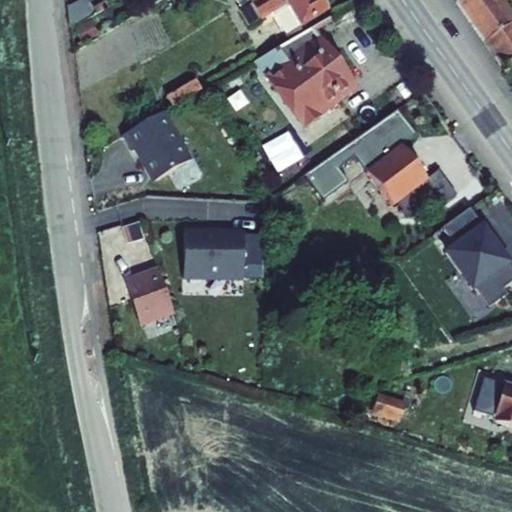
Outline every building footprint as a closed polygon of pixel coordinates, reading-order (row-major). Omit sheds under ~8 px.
[(258,0),(251,4),(259,17),(269,11),(284,37),(325,15),(315,0),(309,0),(308,0),(258,0)] [(459,0),(453,4),(482,45),(511,24),(494,2),(497,0),(459,0)] [(482,45),(494,61),(511,47),(511,25),(511,24),(482,45)] [(355,91),(313,33),(257,65),(304,128),(355,91)] [(232,38),(214,49),(219,57),(237,46),(232,38)] [(511,47),(494,61),(508,81),(511,77),(511,47)] [(365,178),(400,151),(416,138),(396,113),(305,179),(322,203),(346,184),(337,173),(354,161),(365,178)] [(124,138),(151,184),(190,162),(163,116),(124,138)] [(400,151),(365,178),(391,212),(416,192),(426,184),(425,183),(400,151)] [(437,174),(425,183),(426,184),(416,192),(432,213),(455,197),(437,174)] [(454,249),(483,228),(471,210),(441,231),(454,249)] [(511,268),(483,228),(454,249),(442,257),(471,298),(476,294),(510,270),(511,268)] [(184,233),(183,284),(242,284),(242,233),(184,233)] [(511,271),(510,270),(476,294),(484,304),(511,284),(511,271)] [(156,275),(124,287),(140,329),(172,317),(156,275)] [(473,414),(494,420),(504,388),(483,382),(473,414)] [(404,395),(373,386),(369,401),(399,410),(404,395)] [(511,390),(504,388),(494,420),(496,421),(494,426),(511,431),(511,390)]
